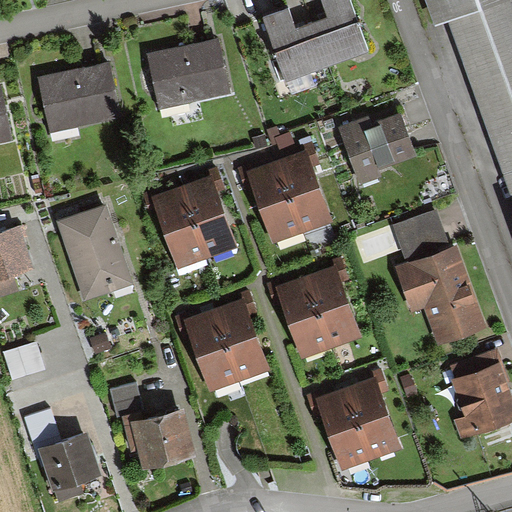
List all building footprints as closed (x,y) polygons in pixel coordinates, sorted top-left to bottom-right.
[(307,16),(325,61),(367,44),(349,0),(317,0),(322,10),(307,16)] [(427,0),(437,27),(448,23),(507,0),(427,0)] [(511,5),(510,0),(507,0),(448,23),(511,192),(511,5)] [(325,61),(307,16),(296,21),(288,1),(259,13),(284,77),(325,61)] [(215,32),(145,47),(158,103),(227,88),(215,32)] [(107,57),(38,71),(50,126),(118,112),(107,57)] [(0,136),(10,134),(0,86),(0,136)] [(394,97),(338,118),(361,179),(417,158),(394,97)] [(304,230),(332,221),(307,146),(279,156),(304,230)] [(304,230),(279,156),(247,167),(273,240),(304,230)] [(206,256),(238,245),(212,173),(181,184),(206,256)] [(206,256),(181,184),(151,193),(178,266),(206,256)] [(102,193),(58,208),(85,290),(130,275),(102,193)] [(16,217),(0,221),(0,264),(29,256),(16,217)] [(485,318),(457,242),(448,245),(405,260),(432,337),(485,318)] [(336,264),(308,273),(332,346),(362,336),(336,264)] [(308,273),(276,284),(300,357),(332,346),(308,273)] [(244,294),(212,305),(238,379),(270,368),(244,294)] [(212,305),(184,315),(211,389),(238,379),(212,305)] [(102,329),(87,334),(92,349),(107,344),(102,329)] [(42,342),(9,348),(15,378),(48,371),(42,342)] [(511,412),(511,394),(496,352),(448,371),(471,428),(511,412)] [(402,449),(376,374),(347,383),(372,459),(402,449)] [(133,378),(108,385),(115,412),(120,410),(141,405),(133,378)] [(372,459),(347,383),(318,392),(343,469),(372,459)] [(191,445),(177,394),(141,405),(120,410),(129,442),(137,440),(142,458),(191,445)] [(25,414),(33,441),(56,434),(47,407),(25,414)] [(91,465),(78,427),(56,434),(33,441),(45,480),(91,465)]
